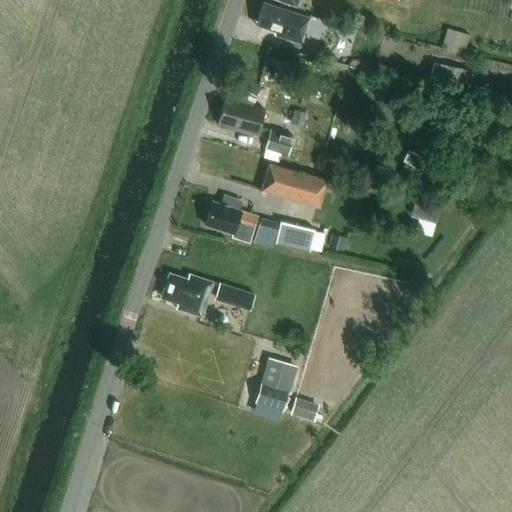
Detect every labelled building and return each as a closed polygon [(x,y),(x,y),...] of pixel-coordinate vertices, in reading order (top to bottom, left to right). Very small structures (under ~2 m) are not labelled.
[(308,19),(262,3),(254,26),(260,28),(255,43),(262,45),(261,48),(295,60),(297,53),(315,59),(318,49),(300,43),(301,40),(315,44),(321,29),(307,24),(308,19)] [(469,36),(447,30),(442,50),(464,56),(469,36)] [(482,75),(446,67),(443,81),(479,89),(482,75)] [(254,102),(258,87),(237,81),(233,96),(254,102)] [(265,111),(226,102),(220,125),(269,137),(267,147),(289,152),(293,135),(261,127),(265,111)] [(302,126),(305,115),(295,112),(292,123),(302,126)] [(319,209),(327,181),(268,164),(260,193),(319,209)] [(434,226),(441,205),(416,197),(409,218),(434,226)] [(258,217),(211,202),(203,226),(206,226),(232,235),(231,238),(249,244),(258,217)] [(278,227),(260,222),(253,244),(273,250),(275,245),(309,253),(314,231),(280,223),(278,227)] [(343,253),(346,240),(333,237),(330,250),(343,253)] [(203,318),(214,283),(190,276),(188,281),(170,275),(163,299),(179,304),(177,310),(203,318)] [(254,296),(219,284),(215,297),(250,309),(254,296)] [(268,359),(255,404),(283,412),(296,367),(268,359)] [(318,406),(295,399),(289,416),(313,423),(318,406)]
